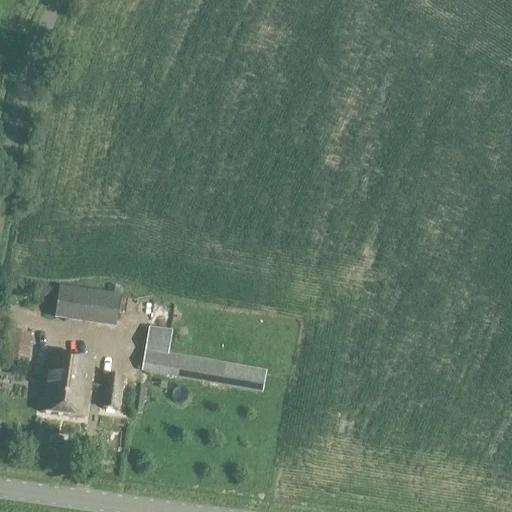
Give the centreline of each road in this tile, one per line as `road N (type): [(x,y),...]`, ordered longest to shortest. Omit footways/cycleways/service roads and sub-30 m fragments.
road 1 (unclassified): [(0,215),(31,63),(60,0)]
road 2 (tertiary): [(0,490),(159,511)]
